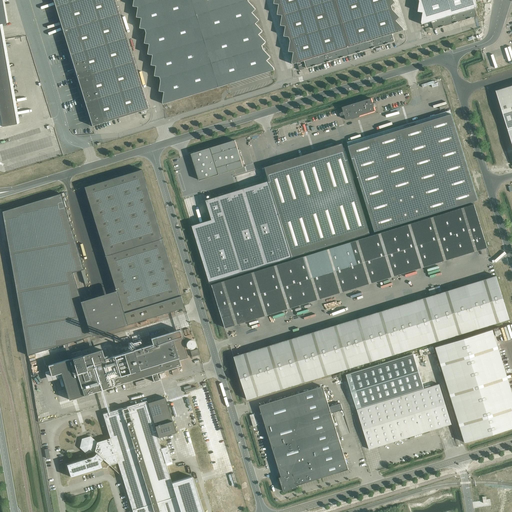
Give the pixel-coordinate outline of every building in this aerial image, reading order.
[(16,124),(0,28),(0,24),(6,23),(2,0),(0,0),(0,115),(2,127),(16,124)] [(148,109),(114,0),(53,0),(91,125),(92,126),(148,109)] [(134,0),(133,6),(138,7),(137,17),(142,18),(140,28),(145,29),(146,33),(145,43),(150,44),(148,54),(153,55),(151,65),(156,66),(155,76),(160,77),(161,81),(159,91),(164,92),(163,102),(163,104),(164,104),(274,70),(275,70),(274,70),(274,68),(267,60),(270,57),(263,49),(262,45),(266,42),(259,34),(262,31),(255,23),(259,20),(252,13),(256,9),(249,2),(248,0),(134,0)] [(274,0),(274,4),(279,4),(277,14),(282,15),(281,25),(286,26),(284,36),(289,37),(290,40),(290,41),(289,51),(294,52),(292,62),(293,64),(292,64),(293,64),(297,63),(299,71),(305,69),(302,61),(304,61),(306,68),(395,41),(392,34),(403,30),(404,30),(403,28),(397,21),(396,21),(400,17),(393,10),(393,9),(392,9),(391,6),(395,2),(393,0),(274,0)] [(419,0),(419,1),(419,2),(418,12),(423,12),(421,22),(422,24),(422,25),(422,24),(431,22),(434,29),(477,16),(475,8),(477,8),(478,8),(477,7),(475,0),(419,0)] [(511,85),(496,91),(511,143),(511,85)] [(375,111),(371,98),(342,107),(344,112),(340,113),(340,116),(344,115),(346,120),(351,118),(352,119),(355,118),(359,117),(359,116),(375,111)] [(375,232),(478,200),(451,114),(348,146),(375,232)] [(243,167),(235,140),(191,154),(199,180),(243,167)] [(370,233),(342,143),(265,167),(292,257),(370,233)] [(292,257),(265,167),(261,168),(265,182),(206,200),(212,219),(192,226),(210,283),(292,257)] [(84,187),(85,190),(85,189),(87,195),(86,195),(88,201),(89,201),(90,206),(92,212),(94,218),(93,218),(95,224),(96,224),(97,229),(99,235),(101,241),(100,241),(102,247),(103,247),(104,252),(105,256),(106,260),(107,260),(108,265),(110,271),(112,276),(111,277),(113,283),(114,283),(115,289),(117,294),(119,300),(120,306),(121,306),(122,311),(123,315),(124,315),(126,323),(125,323),(126,325),(184,307),(180,296),(163,239),(162,238),(141,169),(84,187)] [(91,336),(72,272),(84,269),(61,194),(2,212),(27,355),(91,336)] [(474,204),(212,285),(225,328),(487,247),(483,235),(482,232),(474,204)] [(499,322),(509,319),(496,276),(234,356),(247,400),(499,322)] [(511,427),(511,392),(493,329),(435,347),(465,442),(511,427)] [(181,365),(179,361),(188,358),(179,330),(150,338),(152,344),(104,359),(101,349),(48,366),(51,376),(61,373),(69,400),(151,374),(153,381),(152,381),(160,379),(159,379),(157,373),(181,365)] [(195,345),(195,344),(195,343),(195,342),(194,342),(194,341),(193,340),(192,340),(191,340),(190,340),(189,340),(188,340),(188,341),(187,341),(187,342),(186,342),(186,343),(186,344),(186,345),(186,346),(187,347),(187,348),(188,348),(189,349),(190,349),(191,349),(192,349),(193,349),(193,348),(194,348),(194,347),(195,347),(195,346),(195,345)] [(413,354),(346,375),(348,381),(353,397),(354,397),(355,401),(354,401),(357,409),(424,388),(420,375),(419,375),(417,368),(417,367),(413,354)] [(451,424),(439,384),(424,388),(357,409),(369,449),(414,436),(415,437),(421,435),(421,433),(451,424)] [(323,386),(259,406),(281,477),(279,477),(284,492),(298,487),(297,485),(348,469),(331,413),(343,409),(341,403),(329,407),(323,386)] [(171,483),(165,463),(171,462),(167,447),(161,449),(146,401),(103,414),(110,438),(97,442),(90,436),(82,439),(80,448),(85,453),(86,454),(87,453),(88,454),(87,455),(87,456),(88,456),(88,458),(66,464),(68,470),(70,477),(102,467),(102,466),(103,466),(104,466),(104,465),(106,465),(108,463),(120,475),(121,475),(122,476),(132,511),(202,511),(192,476),(171,483)]
